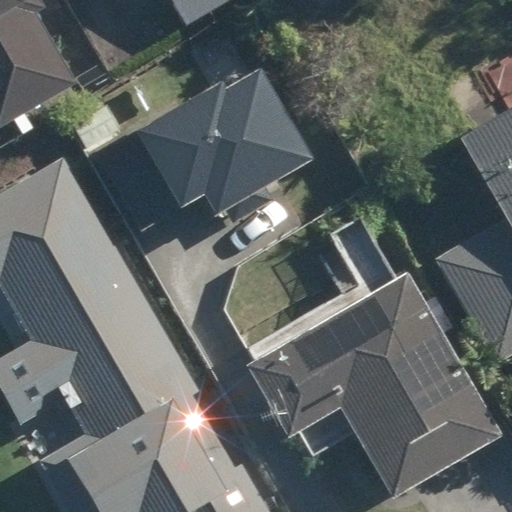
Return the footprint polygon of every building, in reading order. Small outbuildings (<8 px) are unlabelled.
[(0,0),(0,119),(5,128),(88,82),(42,0),(0,0)] [(95,146),(140,225),(199,191),(210,211),(314,152),(263,61),(229,80),(225,74),(95,146)] [(511,108),(468,133),(511,211),(511,219),(450,254),(510,363),(511,362),(511,108)] [(270,511),(81,175),(0,219),(0,256),(105,442),(66,464),(92,511),(270,511)] [(511,432),(511,428),(400,223),(339,256),(355,286),(254,341),(317,457),(372,427),(406,490),(511,432)]
